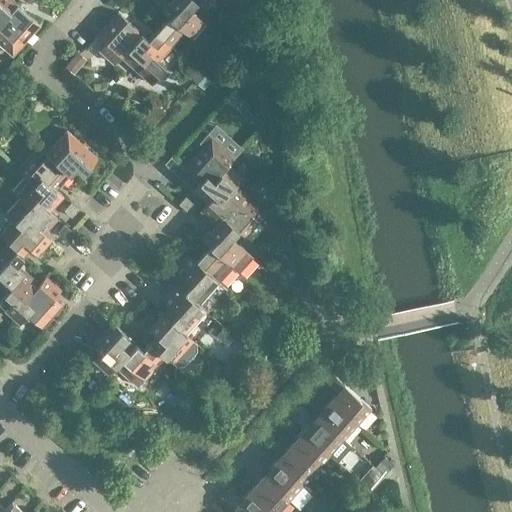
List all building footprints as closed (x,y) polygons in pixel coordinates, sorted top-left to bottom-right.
[(0,0),(0,21),(10,10),(17,3),(13,0),(0,0)] [(169,1),(161,9),(169,16),(155,31),(171,45),(185,29),(192,36),(205,21),(190,7),(184,14),(169,1)] [(17,3),(10,10),(0,21),(0,41),(5,46),(12,39),(19,46),(39,23),(24,10),(17,3)] [(141,32),(118,11),(98,34),(106,41),(99,48),(114,62),(121,55),(141,32)] [(149,39),(141,32),(121,55),(136,68),(153,83),(165,68),(157,60),(171,45),(155,31),(149,39)] [(203,146),(189,161),(184,167),(199,180),(206,172),(214,179),(227,164),(234,157),(207,132),(198,141),(203,146)] [(60,137),(47,152),(70,173),(76,165),(84,172),(97,157),(75,136),(68,144),(60,137)] [(19,168),(26,175),(34,182),(40,174),(56,188),(70,173),(47,152),(39,145),(19,168)] [(206,172),(199,180),(192,188),(207,202),(214,194),(222,200),(235,185),(242,178),(227,164),(214,179),(206,172)] [(34,182),(26,175),(13,190),(20,197),(28,204),(35,196),(49,210),(63,195),(56,188),(40,174),(34,182)] [(258,206),(235,185),(222,200),(214,194),(207,202),(201,209),(216,222),(223,215),(245,235),(259,220),(251,213),(258,206)] [(184,195),(177,203),(185,210),(192,202),(184,195)] [(28,204),(20,197),(7,212),(14,219),(22,226),(29,219),(43,232),(57,217),(49,210),(35,196),(28,204)] [(63,210),(71,217),(78,209),(70,202),(63,210)] [(22,226),(14,219),(0,234),(8,241),(23,255),(30,247),(37,254),(51,239),(43,232),(29,219),(22,226)] [(57,231),(65,239),(72,231),(64,224),(57,231)] [(210,229),(202,238),(210,245),(196,260),(219,280),(233,265),(239,271),(252,256),(231,236),(225,243),(210,229)] [(23,255),(8,241),(0,250),(0,288),(3,292),(24,269),(17,262),(23,255)] [(219,280),(196,260),(189,253),(175,268),(183,275),(176,282),(199,302),(219,280)] [(40,283),(24,269),(3,292),(0,295),(0,302),(19,320),(26,312),(33,305),(26,298),(40,283)] [(47,276),(40,283),(26,298),(33,305),(26,312),(41,326),(62,303),(54,296),(61,289),(47,276)] [(199,302),(176,282),(162,297),(170,304),(163,312),(186,332),(206,310),(199,302)] [(196,342),(186,332),(163,312),(149,327),(157,334),(150,341),(165,355),(177,365),(184,365),(197,350),(196,342)] [(136,342),(113,322),(93,345),(100,351),(94,359),(109,372),(116,365),(136,342)] [(165,355),(150,341),(143,349),(136,342),(116,365),(131,378),(138,371),(145,377),(165,355)] [(338,391),(331,400),(358,424),(372,408),(332,373),(326,380),(338,391)] [(358,424),(331,400),(317,415),(344,439),(358,424)] [(344,439),(317,415),(303,430),(331,455),(344,439)] [(331,455),(303,430),(290,445),(317,470),(331,455)] [(317,470),(290,445),(276,461),(303,485),(317,470)] [(389,469),(380,461),(381,459),(375,453),(368,461),(383,474),(389,469)] [(303,485),(276,461),(262,476),(290,500),(303,485)] [(383,474),(368,461),(367,461),(374,466),(368,473),(378,481),(383,474)] [(279,511),(290,500),(262,476),(249,491),(272,511),(279,511)] [(272,511),(249,491),(241,499),(229,489),(223,496),(240,511),(272,511)] [(356,505),(361,499),(352,491),(347,497),(356,505)] [(356,505),(347,497),(341,503),(351,511),(356,505)] [(24,511),(13,501),(6,509),(7,509),(4,511),(24,511)]
